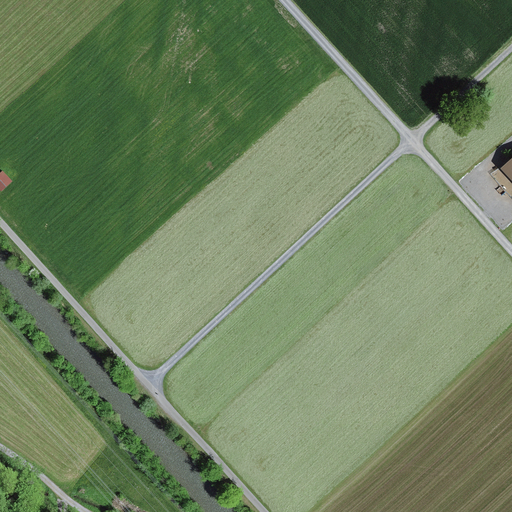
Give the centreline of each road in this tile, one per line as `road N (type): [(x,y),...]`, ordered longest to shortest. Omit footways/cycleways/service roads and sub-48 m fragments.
road 1 (track): [(147,384),(511,47)]
road 2 (track): [(263,511),(0,222)]
road 3 (track): [(285,0),(511,249)]
